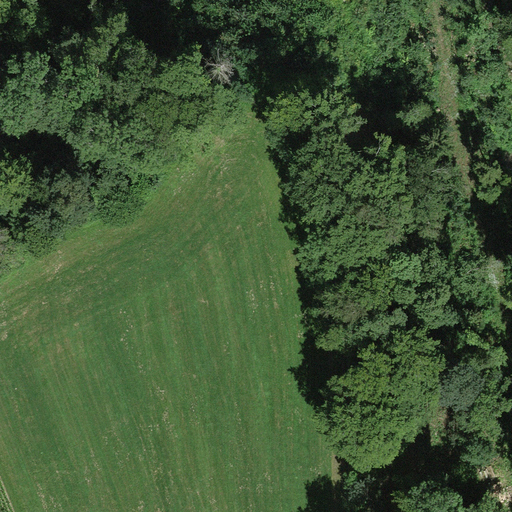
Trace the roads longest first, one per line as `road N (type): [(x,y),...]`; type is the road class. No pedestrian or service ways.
road 1 (track): [(438,0),(508,312),(511,435)]
road 2 (track): [(302,223),(329,511)]
